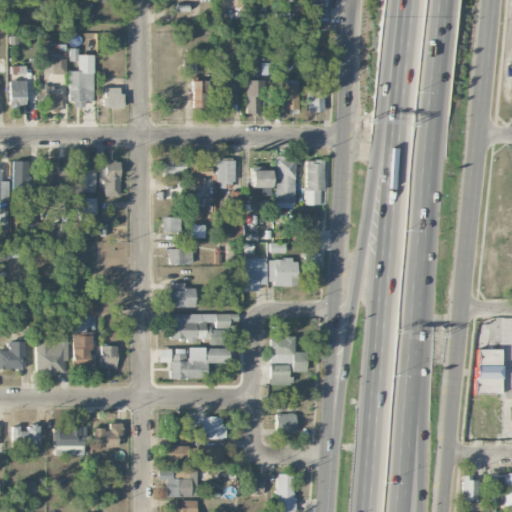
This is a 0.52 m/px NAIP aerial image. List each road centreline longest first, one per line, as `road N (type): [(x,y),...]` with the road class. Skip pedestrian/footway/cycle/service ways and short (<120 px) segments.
road 1 (secondary): [(442,511),(494,0)]
road 2 (secondary): [(353,0),(323,511)]
road 3 (residential): [(143,0),(144,511)]
road 4 (motorway): [(396,114),(365,511)]
road 5 (motorway): [(398,511),(429,125)]
road 6 (residential): [(346,138),(0,137)]
road 7 (motorway): [(379,139),(329,413)]
road 8 (motorway): [(417,511),(419,255)]
road 9 (residential): [(335,310),(258,317),(253,399)]
road 10 (residential): [(144,400),(0,400)]
road 11 (motorway): [(390,0),(379,139)]
road 12 (motorway): [(429,125),(438,0)]
